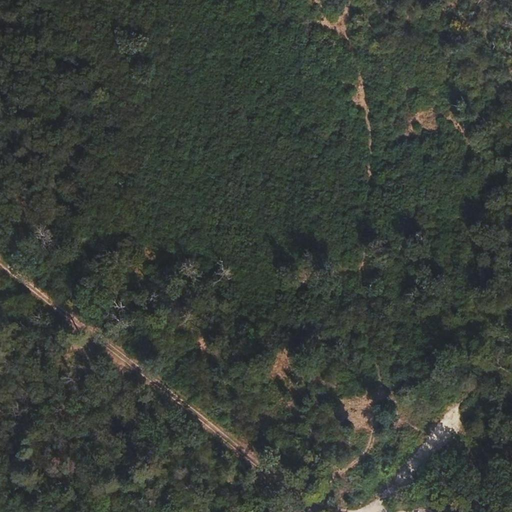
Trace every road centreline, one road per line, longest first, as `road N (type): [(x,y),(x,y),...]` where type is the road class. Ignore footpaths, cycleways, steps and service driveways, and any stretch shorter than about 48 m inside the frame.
road 1 (track): [(0,256),(332,511)]
road 2 (unclassified): [(369,511),(464,410)]
